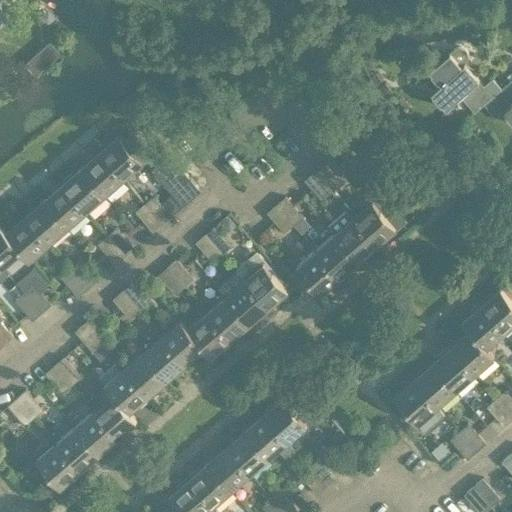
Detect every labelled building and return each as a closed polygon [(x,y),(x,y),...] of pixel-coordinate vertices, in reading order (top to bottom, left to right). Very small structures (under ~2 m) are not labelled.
[(0,25),(10,16),(0,3),(0,25)] [(466,47),(462,46),(457,46),(453,48),(429,68),(441,82),(431,91),(446,108),(460,95),(474,111),(501,88),(491,77),(484,84),(465,63),(467,61),(469,58),(469,54),(468,51),(466,47)] [(31,56),(23,63),(33,75),(42,68),(31,56)] [(376,69),(372,73),(377,79),(381,76),(376,69)] [(383,78),(374,85),(382,94),(391,86),(383,78)] [(511,99),(502,108),(511,119),(511,99)] [(484,103),(477,109),(482,114),(488,109),(484,103)] [(123,177),(155,149),(138,129),(125,139),(120,133),(100,150),(123,177)] [(104,193),(123,177),(100,150),(81,166),(104,193)] [(182,205),(200,190),(169,153),(151,169),(173,194),(162,203),(155,194),(146,203),(162,222),(182,205)] [(331,192),(340,184),(323,164),(313,172),(331,192)] [(86,209),(104,193),(81,166),(62,182),(86,209)] [(321,200),(331,192),(313,172),(304,180),(321,200)] [(67,225),(86,209),(62,182),(44,198),(67,225)] [(406,221),(395,207),(379,189),(368,199),(371,202),(353,217),(376,244),(395,228),(396,230),(406,221)] [(294,224),(302,217),(285,197),(276,204),(294,224)] [(48,242),(67,225),(44,198),(25,215),(48,242)] [(154,230),(162,222),(146,203),(137,210),(154,230)] [(284,233),(294,224),(276,204),(267,213),(284,233)] [(376,244),(353,217),(345,208),(326,225),(334,234),(358,260),(376,244)] [(29,258),(48,242),(25,215),(7,230),(6,231),(22,249),(21,249),(29,258)] [(6,231),(7,230),(0,222),(0,261),(3,265),(21,249),(22,249),(6,231)] [(223,253),(231,246),(214,226),(206,233),(223,253)] [(125,255),(135,247),(117,227),(108,235),(125,255)] [(214,261),(223,253),(206,233),(196,241),(214,261)] [(339,276),(358,260),(334,234),(316,250),(339,276)] [(116,262),(125,255),(108,235),(99,243),(116,262)] [(319,293),(339,276),(316,250),(296,267),(319,293)] [(269,306),(288,289),(257,253),(247,261),(246,260),(237,268),(239,271),(269,306)] [(185,286),(194,278),(177,258),(168,266),(185,286)] [(87,288),(97,279),(80,259),(70,268),(87,288)] [(176,294),(185,286),(168,266),(158,274),(176,294)] [(79,295),(87,288),(70,268),(61,275),(79,295)] [(250,322),(269,306),(239,271),(220,287),(226,295),(250,322)] [(42,310),(52,302),(34,282),(25,290),(42,310)] [(140,310),(149,302),(131,282),(122,290),(140,310)] [(504,331),(511,324),(511,300),(500,287),(481,304),(504,331)] [(33,319),(42,310),(25,290),(16,298),(33,319)] [(131,318),(140,310),(122,290),(113,298),(131,318)] [(231,338),(250,322),(226,295),(207,311),(231,338)] [(487,347),(504,331),(481,304),(462,320),(469,329),(470,328),(486,347),(487,347)] [(212,355),(231,338),(207,311),(189,327),(204,346),(212,355)] [(103,342),(112,335),(94,314),(85,322),(103,342)] [(189,327),(181,318),(161,335),(185,363),(204,346),(189,327)] [(0,338),(4,343),(14,335),(0,319),(0,338)] [(94,350),(103,342),(85,322),(76,330),(94,350)] [(487,347),(486,347),(470,328),(469,329),(450,346),(474,373),(494,356),(487,347)] [(166,379),(185,363),(161,335),(142,351),(166,379)] [(455,389),(474,373),(450,346),(432,362),(455,389)] [(149,394),(166,379),(142,351),(125,367),(149,394)] [(73,384),(82,376),(64,356),(55,364),(73,384)] [(437,405),(455,389),(432,362),(413,378),(437,405)] [(63,392),(73,384),(55,364),(46,372),(63,392)] [(129,411),(130,410),(149,394),(125,367),(105,384),(112,393),(113,392),(129,411)] [(443,413),(437,405),(413,378),(393,395),(417,422),(424,430),(443,413)] [(293,408),(303,400),(291,386),(280,395),(282,397),(263,413),(287,440),(307,423),(293,408)] [(27,389),(18,396),(35,416),(44,409),(42,406),(33,397),(27,389)] [(511,416),(511,397),(505,389),(495,398),(511,416)] [(130,410),(129,411),(113,392),(112,393),(94,408),(118,436),(138,419),(130,410)] [(26,425),(35,416),(18,396),(8,404),(26,425)] [(504,426),(511,419),(511,416),(495,398),(486,406),(504,426)] [(100,452),(118,436),(94,408),(76,425),(100,452)] [(287,440),(263,413),(245,429),(269,456),(279,448),(288,458),(296,451),(287,440)] [(477,451),(486,443),(468,423),(459,431),(477,451)] [(81,468),(100,452),(76,425),(57,441),(81,468)] [(250,473),(269,456),(245,429),(227,445),(250,473)] [(468,459),(477,451),(459,431),(449,439),(468,459)] [(62,485),(81,468),(57,441),(37,458),(50,474),(40,482),(52,496),(63,487),(62,485)] [(442,441),(432,449),(440,458),(450,450),(442,441)] [(231,489),(250,473),(227,445),(207,462),(231,489)] [(511,474),(511,453),(510,452),(500,461),(511,474)] [(326,485),(335,477),(318,457),(309,465),(326,485)] [(213,505),(231,489),(207,462),(189,478),(213,505)] [(317,493),(326,485),(309,465),(300,473),(317,493)] [(491,504),(499,497),(482,477),(474,484),(491,504)] [(204,511),(213,505),(189,478),(169,495),(176,504),(177,503),(185,511),(204,511)] [(480,511),(481,511),(491,504),(474,484),(464,493),(480,511)] [(284,511),(294,511),(297,510),(280,490),(271,497),(284,511)] [(267,511),(284,511),(271,497),(262,505),(267,511)] [(185,511),(177,503),(176,504),(166,511),(185,511)]
